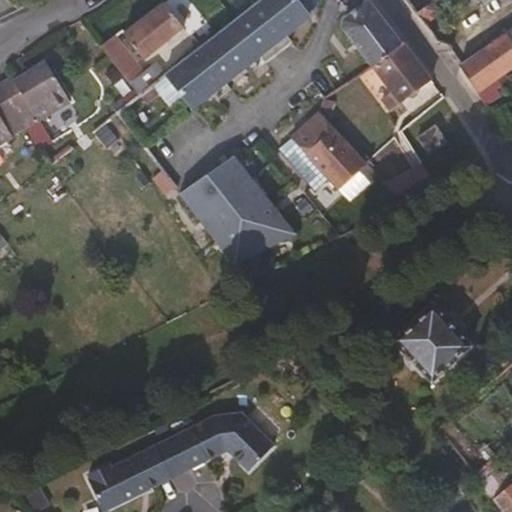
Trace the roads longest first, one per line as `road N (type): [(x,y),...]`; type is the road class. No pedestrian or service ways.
road 1 (track): [(0,441),(511,199)]
road 2 (residential): [(391,0),(435,55),(511,193)]
